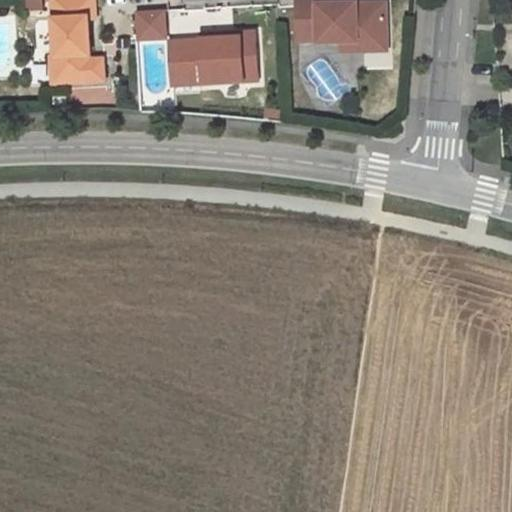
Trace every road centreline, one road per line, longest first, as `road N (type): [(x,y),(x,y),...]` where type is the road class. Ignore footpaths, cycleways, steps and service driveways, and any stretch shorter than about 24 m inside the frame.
road 1 (unclassified): [(434,184),(169,148),(0,148)]
road 2 (unclassified): [(452,0),(434,184)]
